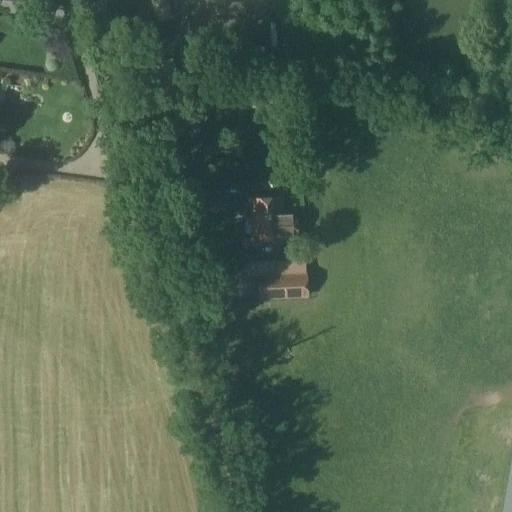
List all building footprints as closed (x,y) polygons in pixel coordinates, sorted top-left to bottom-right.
[(152,0),(158,20),(171,16),(166,0),(152,0)] [(242,2),(215,3),(216,23),(220,23),(221,33),(244,31),(242,2)] [(147,60),(149,81),(169,79),(166,58),(147,60)] [(207,209),(224,208),(223,192),(205,193),(207,209)] [(250,233),(251,239),(285,237),(285,236),(296,235),(295,212),(284,213),(283,197),(248,199),(249,216),(244,217),(240,220),(241,230),(245,233),(250,233)] [(288,261),(289,273),(259,275),(260,298),(307,295),(306,272),(302,273),(301,260),(288,261)]
